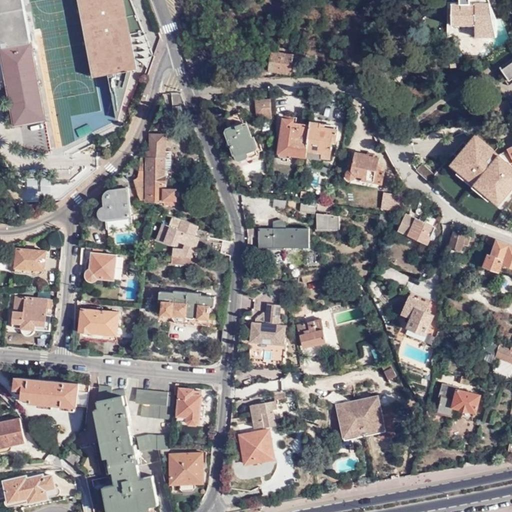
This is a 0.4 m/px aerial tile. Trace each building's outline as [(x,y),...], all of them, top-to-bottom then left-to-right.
[(0,0),(0,34),(2,45),(31,40),(23,0),(0,0)] [(109,72),(113,94),(126,91),(133,67),(137,66),(131,33),(144,30),(132,0),(80,0),(94,75),(109,72)] [(476,0),(460,0),(460,1),(453,1),(452,33),(476,33),(476,0)] [(0,45),(0,48),(7,85),(9,85),(11,85),(5,53),(33,48),(31,40),(2,45),(0,45)] [(9,85),(15,124),(22,122),(26,146),(52,152),(33,48),(5,53),(11,85),(9,85)] [(293,54),(272,50),(269,69),(290,72),(293,54)] [(511,56),(500,65),(506,75),(511,71),(511,56)] [(195,67),(189,68),(195,85),(207,84),(199,62),(194,63),(195,67)] [(126,91),(113,94),(116,116),(120,116),(126,91)] [(182,108),(187,107),(182,92),(171,92),(173,120),(186,119),(182,108)] [(264,118),(272,118),(271,98),(256,99),(257,114),(263,114),(264,118)] [(510,106),(505,99),(493,107),(497,114),(510,106)] [(243,122),(239,112),(223,118),(227,128),(227,129),(226,130),(228,137),(224,139),(230,154),(234,152),(236,158),(239,159),(249,156),(250,155),(253,157),(259,154),(260,150),(264,149),(259,137),(257,138),(256,135),(253,136),(248,120),(243,122)] [(278,153),(307,157),(311,123),(296,121),(296,115),(283,114),(278,153)] [(339,122),(311,118),(311,123),(307,157),(321,159),(322,156),(331,158),(334,141),(337,141),(339,122)] [(80,136),(89,132),(86,125),(77,129),(80,136)] [(165,167),(165,149),(166,133),(151,133),(150,149),(147,149),(146,197),(164,198),(164,202),(174,203),(174,199),(176,198),(176,188),(164,187),(164,183),(165,183),(166,173),(164,173),(165,167)] [(471,185),(499,154),(475,134),(467,144),(457,156),(451,163),(459,170),(457,173),(471,185)] [(463,141),(453,153),(457,156),(467,144),(463,141)] [(511,164),(511,149),(511,147),(499,154),(511,164)] [(371,154),(371,153),(356,150),(353,164),(349,166),(345,168),(344,172),(344,177),(347,181),(350,183),(363,185),(364,179),(382,182),(385,169),(378,168),(380,156),(371,154)] [(511,164),(499,154),(471,185),(489,199),(491,197),(499,204),(511,187),(511,164)] [(131,215),(129,186),(109,188),(106,190),(105,191),(104,193),(105,206),(102,208),(100,210),(100,214),(101,217),(104,218),(107,219),(108,227),(121,226),(121,228),(130,227),(129,216),(131,215)] [(412,188),(403,187),(402,194),(402,198),(401,201),(410,202),(412,188)] [(511,190),(501,202),(505,206),(511,198),(511,190)] [(392,209),(393,203),(395,193),(383,191),(381,207),(392,209)] [(393,203),(398,204),(399,198),(402,198),(402,194),(395,193),(393,203)] [(300,209),(315,211),(316,202),(301,200),(300,209)] [(317,228),(340,227),(339,215),(316,212),(317,228)] [(398,230),(428,244),(436,226),(406,213),(398,230)] [(180,227),(167,223),(164,230),(161,229),(158,237),(175,243),(177,239),(186,242),(191,244),(195,233),(198,224),(183,219),(180,227)] [(308,226),(259,227),(259,245),(268,245),(268,264),(279,261),(281,260),(285,245),(308,244),(308,226)] [(466,232),(454,228),(450,245),(461,248),(464,241),(467,243),(469,238),(465,236),(466,232)] [(199,235),(195,233),(191,244),(186,242),(183,248),(173,247),(172,254),(192,256),(199,235)] [(223,242),(209,239),(207,248),(221,251),(223,242)] [(511,244),(497,239),(492,255),(489,254),(486,263),(500,268),(504,260),(511,262),(511,244)] [(44,270),(47,249),(16,246),(15,252),(19,252),(18,258),(15,258),(14,269),(34,272),(36,270),(38,272),(40,273),(42,273),(44,271),(44,270)] [(114,277),(115,266),(116,254),(93,251),(93,249),(87,249),(86,257),(89,257),(87,275),(89,275),(89,277),(91,279),(93,280),(96,280),(98,279),(99,277),(100,276),(114,277)] [(208,257),(192,256),(172,254),(171,254),(170,262),(207,265),(208,257)] [(318,277),(316,271),(301,274),(303,281),(318,277)] [(202,293),(201,290),(174,288),(174,290),(161,289),(159,300),(164,300),(163,316),(175,318),(175,323),(195,324),(196,320),(209,321),(211,305),(215,305),(216,294),(202,293)] [(407,323),(426,332),(433,314),(425,310),(428,303),(408,294),(401,311),(410,316),(407,323)] [(52,307),(52,299),(15,296),(12,327),(21,327),(21,331),(24,334),(28,336),(31,335),(34,333),(36,328),(50,329),(51,314),(47,314),(47,306),(52,307)] [(308,311),(304,298),(296,300),(297,305),(293,306),(295,314),(308,311)] [(281,302),(267,301),(265,321),(251,320),(249,357),(284,360),(285,342),(284,341),(285,323),(279,322),(281,302)] [(117,338),(120,309),(82,306),(82,312),(79,312),(79,318),(81,318),(80,335),(117,338)] [(327,339),(321,317),(298,323),(304,345),(327,339)] [(505,357),(508,347),(495,343),(495,344),(490,342),(488,351),(505,357)] [(398,375),(394,367),(385,371),(389,379),(398,375)] [(88,405),(90,383),(17,376),(17,387),(23,387),(23,396),(31,397),(30,399),(88,405)] [(458,387),(458,385),(442,381),(440,394),(434,393),(431,409),(452,413),(454,404),(477,409),(480,392),(458,387)] [(160,446),(170,446),(171,434),(157,434),(152,432),(138,435),(141,448),(137,448),(123,387),(113,389),(113,384),(107,384),(101,385),(99,399),(98,399),(96,415),(98,424),(107,465),(108,471),(114,469),(116,482),(103,485),(109,511),(133,506),(158,501),(153,474),(140,477),(137,464),(163,459),(160,446)] [(172,418),(174,390),(136,387),(135,400),(141,401),(140,415),(172,418)] [(193,388),(181,387),(178,418),(200,420),(202,390),(193,389),(193,388)] [(386,430),(378,394),(337,403),(344,439),(386,430)] [(276,422),(275,421),(274,411),(268,412),(267,410),(277,408),(275,400),(252,403),(253,413),(255,426),(276,422)] [(0,447),(27,441),(21,417),(0,422),(0,447)] [(269,428),(241,432),(245,461),(274,456),(269,428)] [(71,449),(64,456),(74,464),(80,456),(71,449)] [(204,481),(203,452),(170,452),(171,482),(173,482),(173,490),(176,490),(176,486),(181,485),(180,482),(204,481)] [(26,477),(25,475),(4,480),(9,501),(29,496),(30,500),(48,495),(46,488),(54,485),(51,473),(42,475),(42,473),(26,477)] [(178,511),(176,496),(167,498),(170,511),(178,511)]
